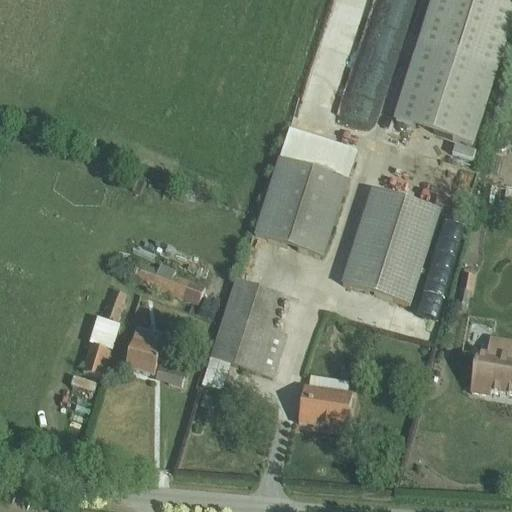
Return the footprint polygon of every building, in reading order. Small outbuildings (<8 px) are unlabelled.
[(511,0),(433,0),(394,123),(474,149),(511,28),(511,0)] [(278,162),(255,239),(324,262),(357,156),(354,154),(290,133),(280,163),(278,162)] [(450,147),(447,157),(468,163),(471,153),(450,147)] [(511,191),(491,188),(487,208),(511,212),(511,191)] [(372,193),(342,288),(411,310),(441,215),(372,193)] [(140,266),(133,284),(198,309),(206,291),(174,278),(176,274),(161,268),(159,273),(140,266)] [(464,271),(458,305),(469,307),(471,295),(474,296),(477,279),(475,279),(476,273),(464,271)] [(236,283),(202,389),(222,395),(231,368),(274,382),(287,339),(272,334),(284,299),(236,283)] [(104,321),(117,327),(128,298),(114,293),(104,321)] [(507,340),(511,340),(511,299),(486,294),(481,321),(510,327),(507,340)] [(117,327),(104,321),(97,320),(89,346),(113,354),(121,327),(117,327)] [(137,332),(126,371),(155,379),(166,340),(137,332)] [(479,358),(472,395),(490,398),(491,394),(511,397),(511,345),(492,343),(489,360),(479,358)] [(92,349),(84,376),(103,382),(111,355),(92,349)] [(160,367),(156,383),(179,390),(184,374),(160,367)] [(83,375),(80,385),(100,391),(103,382),(83,375)] [(305,389),(299,426),(347,433),(353,397),(348,396),(350,385),(311,379),(309,390),(305,389)] [(103,400),(102,415),(114,416),(115,401),(103,400)] [(438,476),(441,456),(422,452),(419,472),(438,476)]
